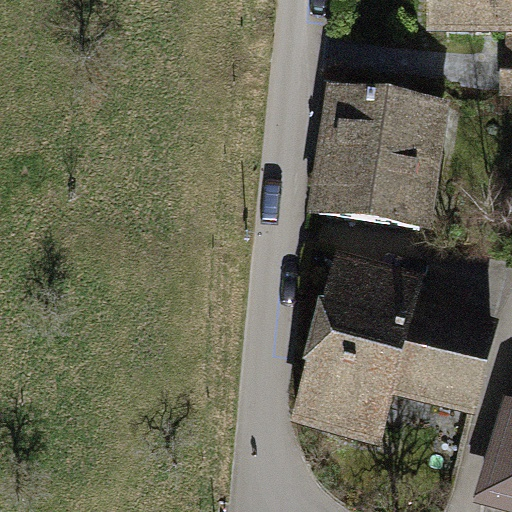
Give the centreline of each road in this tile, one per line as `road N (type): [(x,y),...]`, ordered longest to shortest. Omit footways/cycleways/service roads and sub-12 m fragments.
road 1 (residential): [(299,0),(258,431),(272,511)]
road 2 (residential): [(460,511),(511,328)]
